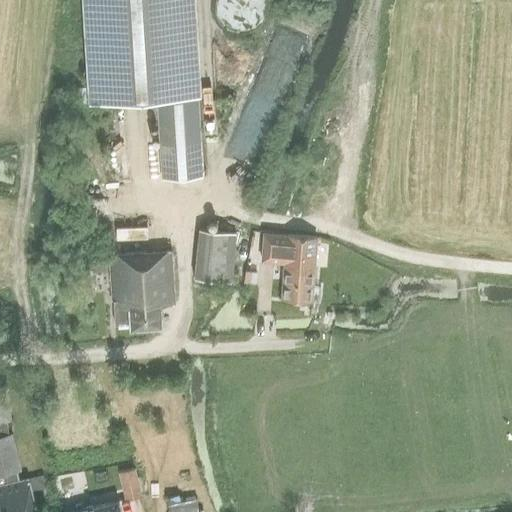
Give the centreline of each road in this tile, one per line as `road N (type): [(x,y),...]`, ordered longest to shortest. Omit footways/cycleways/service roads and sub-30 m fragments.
road 1 (track): [(179,205),(326,226),(412,261),(511,269)]
road 2 (track): [(378,0),(358,125),(326,226)]
